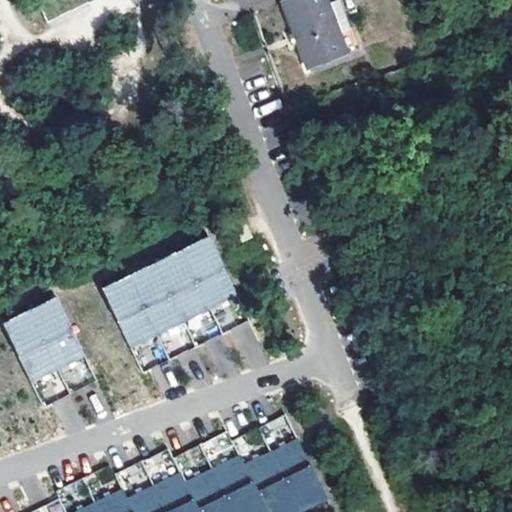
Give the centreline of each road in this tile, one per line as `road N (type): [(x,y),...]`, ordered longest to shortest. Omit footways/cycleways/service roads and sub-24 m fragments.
road 1 (residential): [(196,0),(327,357)]
road 2 (residential): [(0,469),(327,357)]
